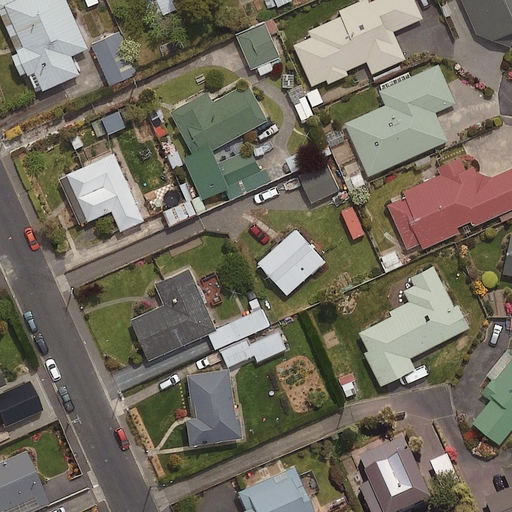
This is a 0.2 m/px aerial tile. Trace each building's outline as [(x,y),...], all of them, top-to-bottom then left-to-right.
[(89,48),(67,0),(0,0),(0,12),(18,52),(12,55),(21,75),(27,72),(28,75),(35,72),(43,90),(80,73),(72,55),(89,48)] [(189,0),(149,0),(146,1),(153,16),(190,0),(189,0)] [(423,17),(415,0),(371,0),(370,1),(369,0),(360,0),(339,10),(342,15),(309,30),(311,36),(293,44),(312,86),(326,79),(328,83),(349,74),(347,70),(367,61),(372,73),(406,58),(393,31),(423,17)] [(511,0),(462,0),(477,33),(511,46),(511,45),(511,0)] [(264,20),(237,33),(253,67),(256,65),(260,75),(274,69),(269,59),(280,54),(264,20)] [(88,41),(107,81),(138,67),(119,26),(88,41)] [(456,103),(439,64),(380,90),(386,104),(345,123),(369,176),(450,140),(437,112),(456,103)] [(213,101),(207,91),(170,111),(197,159),(268,120),(248,82),(213,101)] [(311,106),(324,100),(319,87),(292,98),(301,119),(314,113),(311,106)] [(125,124),(119,108),(102,115),(108,131),(125,124)] [(302,150),(284,158),(291,172),(308,163),(302,150)] [(144,220),(114,153),(67,174),(88,221),(112,210),(121,230),(144,220)] [(467,170),(461,158),(439,168),(442,174),(404,191),(406,196),(388,204),(408,249),(421,243),(424,249),(461,232),(459,227),(472,221),(474,226),(511,209),(511,168),(493,177),(477,172),(475,166),(467,170)] [(339,188),(328,164),(302,176),(312,200),(339,188)] [(205,208),(199,194),(164,208),(169,222),(205,208)] [(325,261),(296,229),(258,263),(288,295),(325,261)] [(401,264),(394,249),(379,256),(386,271),(401,264)] [(454,306),(433,266),(412,277),(416,285),(404,291),(410,301),(390,312),(392,315),(359,332),(369,351),(365,352),(382,385),(415,368),(410,358),(470,327),(458,304),(454,306)] [(217,330),(189,269),(155,284),(164,304),(131,319),(149,360),(217,330)] [(248,332),(219,345),(227,364),(254,352),(257,359),(285,347),(278,328),(251,340),(248,332)] [(500,445),(511,430),(511,348),(510,352),(511,353),(511,358),(496,379),(494,378),(482,393),(491,400),(472,423),(500,445)] [(240,440),(229,368),(187,374),(194,420),(183,422),(187,448),(240,440)] [(47,417),(40,401),(13,414),(20,429),(47,417)] [(24,452),(0,463),(0,511),(2,511),(43,495),(24,452)] [(412,511),(433,502),(412,455),(366,475),(382,511),(412,511)] [(511,511),(511,466),(501,471),(510,493),(487,502),(490,511),(511,511)] [(311,511),(293,469),(237,493),(245,511),(244,511),(311,511)]
